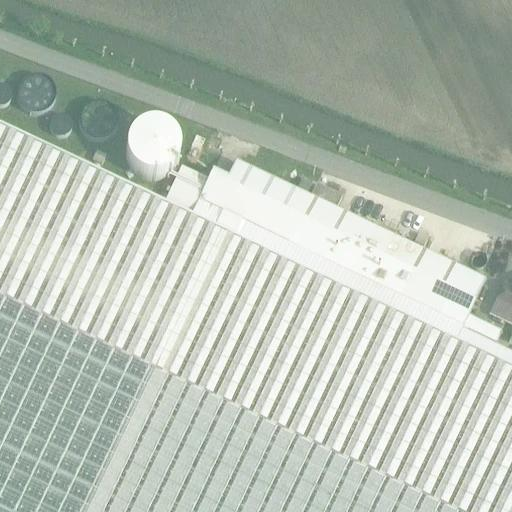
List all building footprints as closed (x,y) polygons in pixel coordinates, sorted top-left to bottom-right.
[(0,128),(0,511),(511,511),(511,372),(191,219),(164,206),(0,128)] [(186,159),(195,162),(201,149),(192,146),(186,159)] [(181,170),(164,206),(191,219),(511,372),(511,356),(493,347),(499,335),(467,319),(484,283),(354,221),(235,165),(227,182),(212,175),(208,183),(202,180),(181,170)] [(301,181),(296,190),(296,193),(297,193),(305,197),(310,185),(301,181)] [(315,186),(310,197),(335,209),(340,198),(315,186)] [(511,292),(503,288),(489,317),(511,328),(511,292)]
